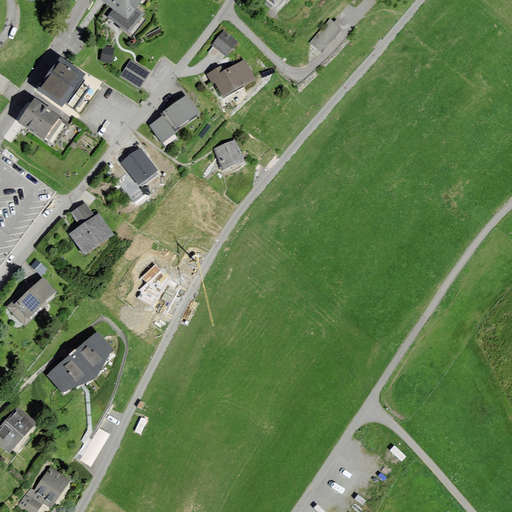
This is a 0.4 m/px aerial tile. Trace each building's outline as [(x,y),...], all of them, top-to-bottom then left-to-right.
[(106,0),(117,8),(111,16),(130,31),(144,14),(136,8),(141,0),(106,0)] [(338,28),(330,21),(312,42),(321,50),(339,29),(338,28)] [(213,44),(227,54),(236,43),(222,33),(213,44)] [(115,49),(104,46),(101,59),(112,62),(115,49)] [(40,89),(62,104),(84,73),(61,58),(40,89)] [(150,72),(131,60),(121,76),(140,88),(150,72)] [(215,80),(223,95),(253,79),(244,62),(222,73),(220,69),(216,71),(208,75),(212,82),(215,80)] [(165,111),(175,127),(198,113),(188,97),(172,107),(165,111)] [(22,120),(46,137),(59,117),(35,100),(22,120)] [(222,167),(242,159),(241,157),(236,144),(216,152),(222,167)] [(124,163),(139,183),(155,171),(139,151),(131,157),(124,163)] [(147,196),(138,185),(129,193),(138,204),(147,196)] [(84,204),(72,212),(82,227),(76,230),(71,234),(83,253),(112,234),(99,214),(93,218),(84,204)] [(12,307),(26,321),(56,292),(42,278),(24,295),(12,307)] [(98,333),(50,374),(66,392),(78,382),(114,351),(98,333)] [(0,430),(0,441),(10,450),(34,423),(18,409),(6,423),(0,430)] [(59,493),(67,481),(51,470),(36,491),(32,489),(22,504),(34,511),(42,499),(50,505),(59,493)]
